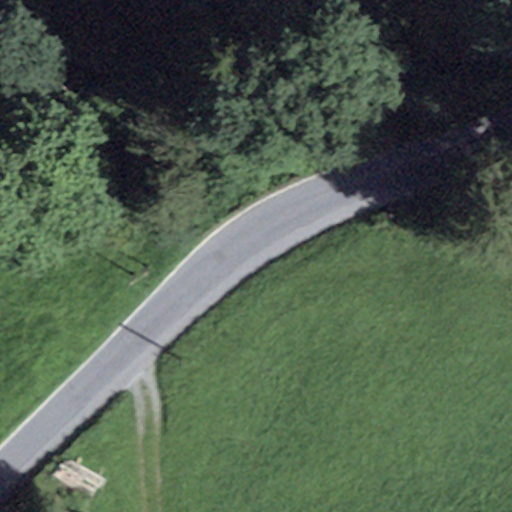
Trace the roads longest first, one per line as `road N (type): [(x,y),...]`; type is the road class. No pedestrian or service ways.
road 1 (tertiary): [(511,132),(305,211),(213,268),(0,481)]
road 2 (track): [(132,350),(155,511)]
